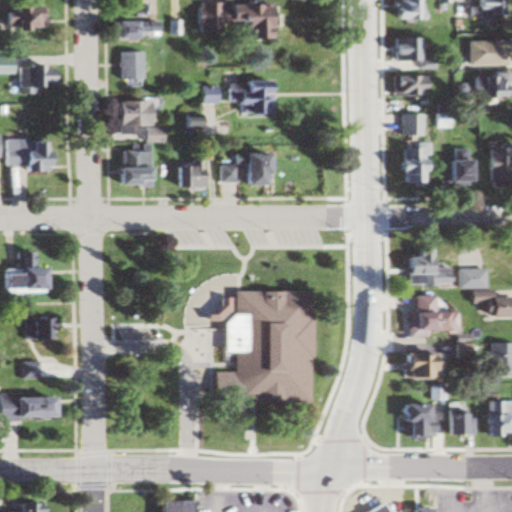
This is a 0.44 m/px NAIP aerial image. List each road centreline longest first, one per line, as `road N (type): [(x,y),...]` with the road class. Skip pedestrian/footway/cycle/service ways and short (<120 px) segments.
road 1 (residential): [(94,511),(86,0)]
road 2 (secondary): [(0,470),(511,468)]
road 3 (residential): [(366,220),(0,218)]
road 4 (primary): [(320,511),(362,378),(366,220)]
road 5 (primary): [(366,220),(364,0)]
road 6 (residential): [(511,214),(366,220)]
